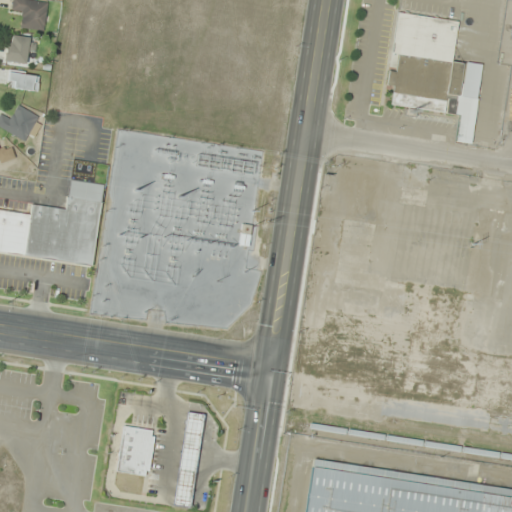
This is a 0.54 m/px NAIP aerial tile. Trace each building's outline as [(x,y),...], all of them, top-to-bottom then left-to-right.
[(22,9),(20,27),(44,30),(47,2),(29,0),(12,0),(12,8),(22,9)] [(390,106),(459,115),(456,142),(471,143),(481,65),(452,61),(457,21),(397,13),(392,53),(398,54),(396,70),(389,70),(387,86),(393,87),(390,106)] [(35,38),(8,35),(5,62),(32,64),(35,38)] [(7,89),(38,91),(40,73),(8,71),(7,89)] [(0,112),(0,128),(27,140),(37,115),(17,106),(13,117),(0,112)] [(0,208),(0,251),(92,263),(102,184),(70,180),(66,209),(31,205),(30,212),(0,208)] [(251,226),(243,225),(239,245),(248,247),(251,226)] [(511,417),(511,358),(452,351),(458,298),(415,293),(410,337),(382,333),(383,319),(325,312),(317,388),(329,389),(328,397),(371,402),(371,401),(511,417)] [(173,505),(191,507),(202,415),(185,413),(173,505)] [(148,477),(155,430),(123,425),(116,472),(148,477)] [(511,511),(511,489),(312,463),(305,511),(511,511)]
